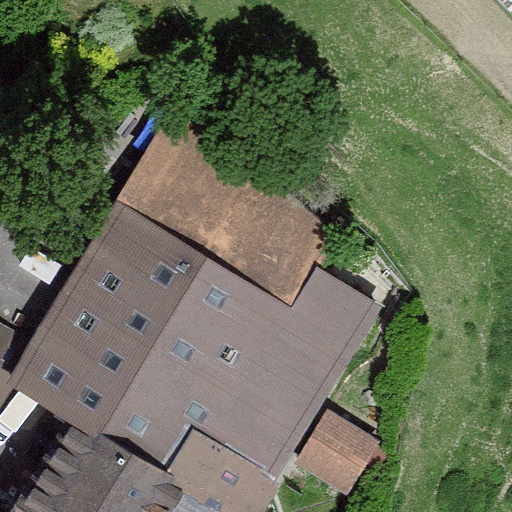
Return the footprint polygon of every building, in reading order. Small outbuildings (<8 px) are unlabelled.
[(280,473),(382,300),(317,261),(294,300),(120,198),(15,376),(68,407),(165,464),(191,420),(280,473)] [(0,400),(33,342),(0,320),(0,400)] [(380,438),(327,406),(295,460),(348,492),(380,438)] [(173,511),(192,480),(165,464),(68,407),(5,511),(173,511)] [(256,511),(280,473),(191,420),(165,464),(192,480),(173,511),(256,511)]
